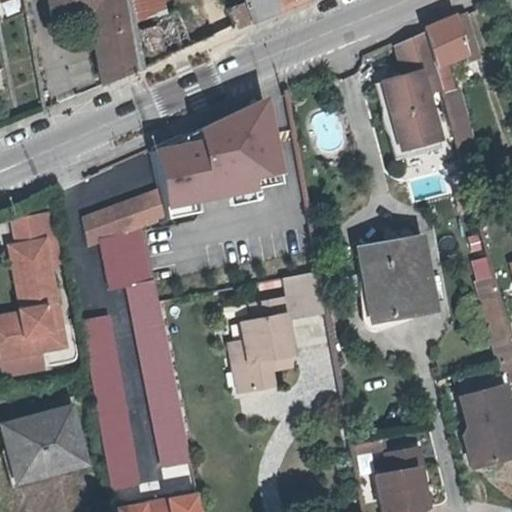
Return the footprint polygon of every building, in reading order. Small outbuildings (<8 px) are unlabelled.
[(131,28),(129,19),(125,0),(46,0),(49,16),(54,20),(89,14),(92,16),(92,20),(103,82),(138,66),(131,28)] [(226,7),(223,0),(195,0),(177,8),(189,44),(232,27),(226,7)] [(240,0),(241,1),(226,7),(232,27),(276,8),(273,0),(240,0)] [(189,44),(177,8),(159,16),(153,27),(162,56),(168,53),(189,44)] [(430,55),(440,93),(452,89),(446,66),(444,61),(464,53),(456,26),(461,24),(457,12),(422,27),(430,55)] [(159,16),(131,28),(138,66),(143,63),(162,56),(153,27),(159,16)] [(438,90),(422,33),(391,46),(398,74),(378,81),(398,153),(444,139),(431,92),(438,90)] [(140,227),(162,218),(156,189),(77,218),(87,246),(100,243),(109,291),(146,496),(172,491),(133,286),(123,233),(140,227)] [(50,212),(11,218),(16,246),(27,309),(18,310),(19,314),(21,322),(0,325),(0,365),(2,376),(41,369),(38,352),(62,348),(47,266),(58,264),(50,212)] [(437,309),(423,236),(355,249),(369,322),(437,309)] [(21,279),(16,246),(9,247),(18,310),(27,309),(21,279)] [(314,255),(313,251),(283,258),(286,275),(316,268),(315,266),(315,265),(314,255)] [(323,308),(316,268),(286,275),(281,275),(288,314),(323,308)] [(493,338),(507,335),(496,294),(482,297),(493,338)] [(265,356),(290,352),(280,295),(248,300),(250,317),(236,319),(243,360),(229,362),(234,389),(269,384),(266,367),(265,356)] [(0,325),(21,322),(19,314),(0,317),(0,325)] [(507,335),(493,338),(497,355),(511,350),(507,335)] [(265,356),(266,367),(292,363),(290,352),(265,356)] [(473,431),(460,435),(469,467),(511,454),(511,424),(501,385),(463,396),(473,431)] [(473,431),(463,396),(456,397),(464,426),(460,435),(473,431)] [(79,472),(68,424),(7,441),(19,489),(79,472)] [(413,511),(421,510),(413,473),(420,472),(415,450),(382,457),(386,473),(372,476),(378,511),(413,511)] [(413,473),(421,510),(427,509),(420,472),(413,473)] [(110,510),(110,511),(196,511),(193,493),(110,510)]
